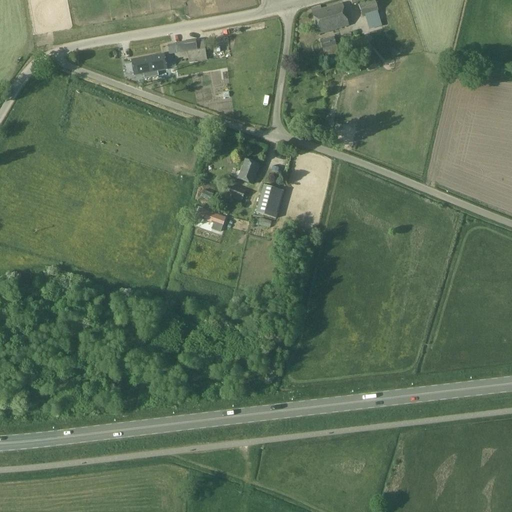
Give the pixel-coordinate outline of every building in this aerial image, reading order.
[(374,0),(373,0),(358,5),(362,17),(369,15),(372,26),(381,23),(374,0)] [(310,9),(311,13),(318,35),(349,26),(342,4),(321,10),(320,6),(310,9)] [(334,37),(320,41),(322,51),(323,50),(325,58),(337,54),(336,47),(334,37)] [(175,44),(167,45),(169,55),(186,53),(188,52),(205,49),(204,40),(195,41),(195,40),(187,41),(184,42),(175,43),(175,44)] [(357,49),(355,41),(347,43),(349,51),(357,49)] [(164,55),(147,58),(150,73),(166,70),(164,55)] [(134,76),(150,73),(147,58),(131,61),(134,76)] [(358,63),(346,66),(348,75),(360,72),(358,63)] [(245,160),(237,179),(252,185),(259,165),(245,160)] [(231,186),(228,195),(242,201),(245,191),(231,186)] [(264,186),(256,213),(275,219),(283,192),(264,186)] [(203,191),(201,197),(210,201),(213,195),(203,191)] [(227,221),(201,214),(198,223),(216,228),(214,234),(222,237),(227,221)]
